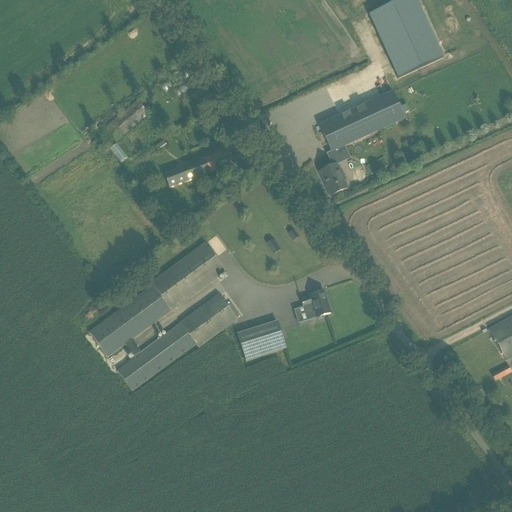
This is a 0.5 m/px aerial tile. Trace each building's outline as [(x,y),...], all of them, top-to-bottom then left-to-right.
[(416,0),(403,0),(369,15),(391,65),(398,79),(443,59),(416,0)] [(183,70),(161,86),(167,93),(188,77),(183,70)] [(186,82),(174,93),(178,97),(190,86),(186,82)] [(319,127),(331,153),(405,119),(393,93),(319,127)] [(108,127),(119,140),(150,114),(139,101),(108,127)] [(405,150),(402,159),(411,163),(415,154),(405,150)] [(164,174),(168,188),(232,166),(227,151),(164,174)] [(318,173),(330,198),(348,190),(345,182),(347,181),(342,171),(340,171),(337,164),(318,173)] [(267,245),(274,254),(279,250),(273,241),(267,245)] [(117,372),(132,393),(196,346),(198,349),(240,318),(230,304),(226,307),(219,297),(142,354),(132,341),(225,272),(205,245),(152,284),(154,286),(90,333),(109,358),(125,346),(135,359),(117,372)] [(305,313),(308,322),(330,314),(323,292),(307,297),(307,298),(301,300),(303,309),(304,308),(305,312),(305,313)] [(511,317),(489,331),(506,362),(511,358),(511,317)] [(237,336),(246,362),(286,350),(277,323),(237,336)] [(511,371),(510,367),(492,373),(495,381),(511,374),(511,371)] [(481,390),(475,393),(480,402),(486,398),(481,390)]
